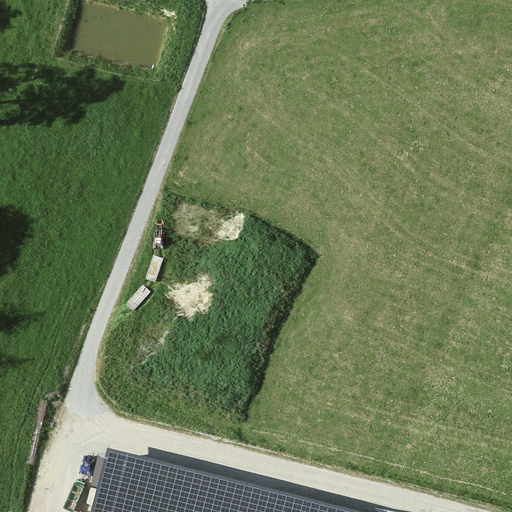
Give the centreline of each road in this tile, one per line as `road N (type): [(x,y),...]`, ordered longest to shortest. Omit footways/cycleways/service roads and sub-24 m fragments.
road 1 (track): [(85,401),(89,352),(228,0)]
road 2 (track): [(85,401),(92,424),(439,511)]
